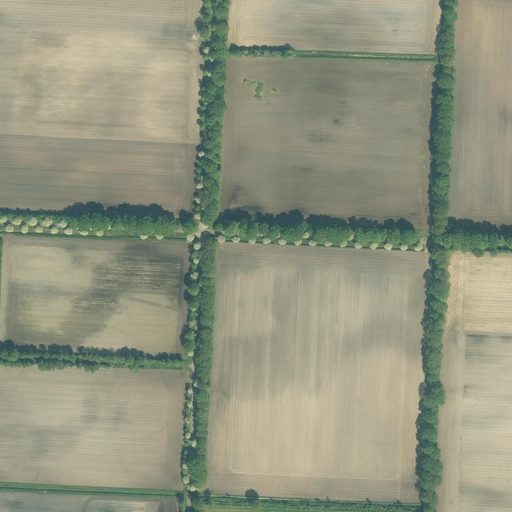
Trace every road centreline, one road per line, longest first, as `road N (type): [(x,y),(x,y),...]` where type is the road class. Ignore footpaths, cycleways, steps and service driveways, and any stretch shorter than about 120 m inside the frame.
road 1 (unclassified): [(198,235),(511,247)]
road 2 (unclassified): [(185,511),(198,235)]
road 3 (track): [(208,0),(198,235)]
road 4 (unclassified): [(0,224),(198,235)]
road 5 (track): [(192,364),(0,354)]
